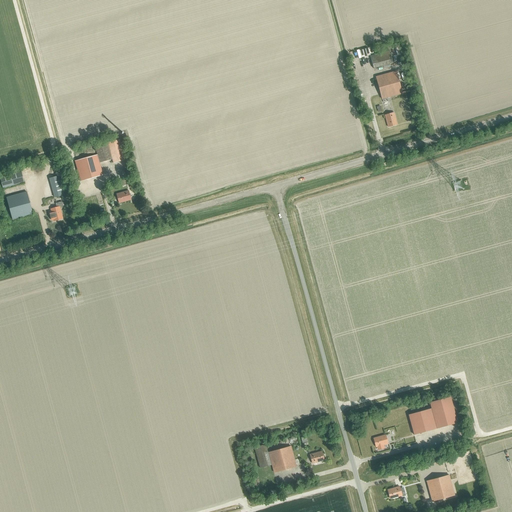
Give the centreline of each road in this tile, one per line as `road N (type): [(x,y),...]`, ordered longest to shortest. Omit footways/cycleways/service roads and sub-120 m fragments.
road 1 (unclassified): [(361,511),(273,186)]
road 2 (unclassified): [(273,186),(0,261)]
road 3 (unclassified): [(511,117),(273,186)]
